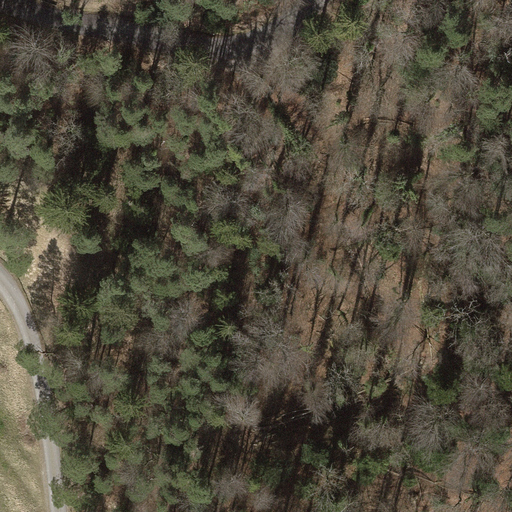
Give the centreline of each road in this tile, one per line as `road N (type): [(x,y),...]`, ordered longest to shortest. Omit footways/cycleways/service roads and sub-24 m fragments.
road 1 (unclassified): [(0,4),(207,47),(275,37),(315,0)]
road 2 (unclassified): [(58,511),(41,366),(0,286)]
